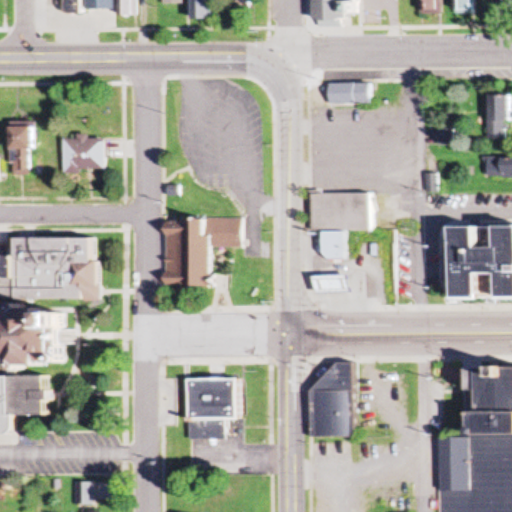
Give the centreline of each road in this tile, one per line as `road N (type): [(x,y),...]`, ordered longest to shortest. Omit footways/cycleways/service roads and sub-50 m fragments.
road 1 (primary): [(276,71),(248,61),(0,58)]
road 2 (residential): [(146,335),(143,59)]
road 3 (primary): [(292,335),(286,95),(276,71)]
road 4 (residential): [(511,53),(310,53),(276,71)]
road 5 (primary): [(292,335),(511,334)]
road 6 (residential): [(146,511),(146,335)]
road 7 (primary): [(292,511),(292,335)]
road 8 (residential): [(146,335),(292,335)]
road 9 (residential): [(0,216),(144,213)]
